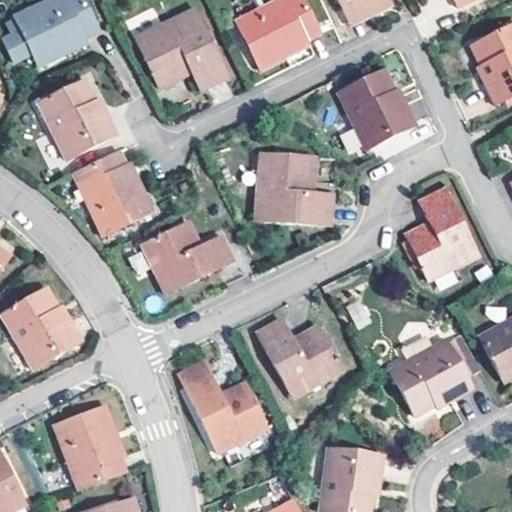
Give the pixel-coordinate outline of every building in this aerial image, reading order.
[(12,62),(30,53),(37,66),(62,54),(59,49),(81,39),(97,31),(81,0),(47,0),(12,17),(14,20),(5,24),(10,35),(1,40),(12,62)] [(276,0),(234,22),(259,70),(283,58),(280,53),(303,41),(319,32),(303,0),(276,0)] [(370,16),(389,7),(385,0),(337,0),(349,22),(368,12),(370,16)] [(165,32),(134,47),(158,90),(190,74),(199,91),(226,76),(193,7),(160,24),(165,32)] [(368,12),(349,22),(351,25),(370,16),(368,12)] [(511,25),(464,48),(492,105),(511,95),(511,25)] [(83,44),(81,39),(59,49),(62,54),(83,44)] [(306,47),(303,41),(280,53),(283,58),(306,47)] [(391,87),(381,67),(334,91),(361,145),(411,120),(402,99),(398,101),(391,87)] [(94,102),(83,80),(37,103),(65,162),(117,136),(106,112),(100,114),(94,102)] [(398,101),(402,99),(395,85),(391,87),(398,101)] [(100,114),(106,112),(100,99),(94,102),(100,114)] [(339,134),(348,155),(362,149),(352,128),(339,134)] [(122,152),(77,174),(108,236),(156,211),(142,182),(138,184),(127,162),(122,152)] [(262,180),(265,154),(259,153),(256,179),(262,180)] [(256,179),(252,221),(327,227),(331,195),(313,194),(315,156),(265,154),(262,180),(256,179)] [(138,184),(142,182),(131,161),(127,162),(138,184)] [(434,282),(481,259),(448,191),(424,203),(434,225),(438,232),(414,244),(434,282)] [(187,223),(181,226),(193,252),(200,249),(187,223)] [(410,237),(414,244),(438,232),(434,225),(410,237)] [(193,252),(181,226),(141,246),(167,298),(236,264),(222,236),(200,249),(193,252)] [(0,274),(12,260),(0,250),(0,274)] [(57,318),(41,286),(0,309),(0,310),(36,372),(81,346),(70,325),(63,329),(57,318)] [(345,306),(358,329),(372,322),(360,298),(345,306)] [(63,329),(70,325),(64,314),(57,318),(63,329)] [(505,377),(511,373),(511,322),(483,337),(505,377)] [(342,375),(321,335),(298,347),(295,341),(286,325),(260,340),(292,401),(342,375)] [(298,347),(321,335),(318,329),(295,341),(298,347)] [(472,384),(487,377),(463,333),(392,371),(417,417),(438,406),(449,400),(453,407),(477,394),(472,384)] [(426,336),(400,348),(405,358),(430,346),(426,336)] [(269,432),(249,393),(225,405),(221,398),(208,369),(183,382),(219,456),(269,432)] [(225,405),(249,393),(245,386),(221,398),(225,405)] [(449,400),(438,406),(442,413),(453,407),(449,400)] [(117,439),(125,436),(112,407),(61,428),(87,491),(133,473),(128,463),(117,439)] [(135,459),(125,436),(117,439),(128,463),(135,459)] [(4,451),(0,452),(0,511),(22,511),(31,508),(4,451)] [(324,511),(373,511),(376,488),(382,489),(384,459),(331,451),(324,511)] [(379,511),(382,489),(376,488),(373,511),(379,511)] [(56,511),(70,507),(67,499),(50,506),(52,511),(56,511)] [(141,511),(138,502),(110,511),(141,511)]
